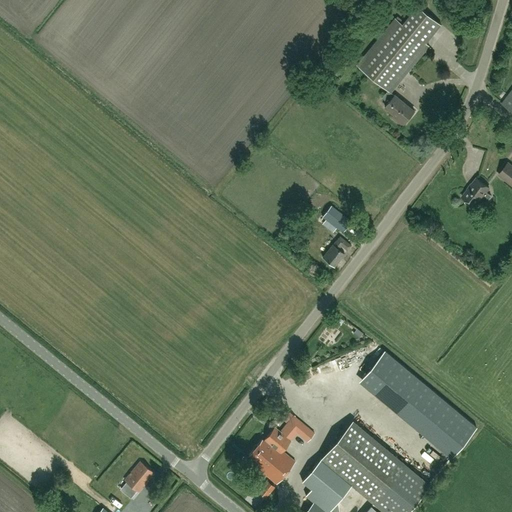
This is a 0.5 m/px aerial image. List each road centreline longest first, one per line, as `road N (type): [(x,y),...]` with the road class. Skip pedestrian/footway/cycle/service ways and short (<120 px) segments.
road 1 (unclassified): [(192,473),(460,126),(503,0)]
road 2 (tertiary): [(192,473),(0,319)]
